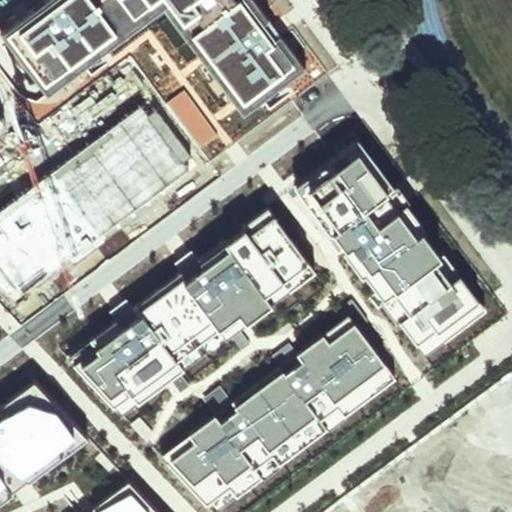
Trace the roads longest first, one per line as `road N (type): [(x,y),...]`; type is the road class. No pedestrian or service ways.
road 1 (residential): [(0,353),(361,85),(511,289)]
road 2 (unknown): [(3,0),(89,112),(89,175),(140,249)]
road 3 (residential): [(511,342),(284,511)]
